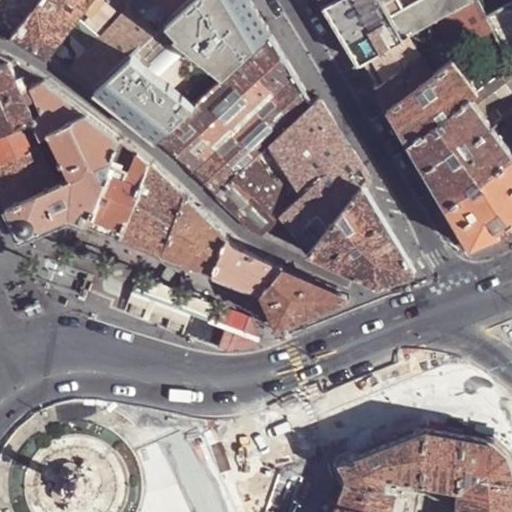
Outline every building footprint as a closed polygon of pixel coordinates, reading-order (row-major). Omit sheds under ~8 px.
[(41,0),(14,36),(47,57),(48,56),(78,17),(91,0),(41,0)] [(95,89),(158,140),(198,104),(197,103),(274,34),(253,0),(252,0),(194,58),(193,57),(171,76),(140,46),(95,89)] [(155,0),(137,0),(133,5),(135,8),(140,14),(155,0)] [(176,14),(163,0),(155,0),(140,14),(157,31),(166,22),(176,14)] [(163,0),(176,14),(190,0),(163,0)] [(252,0),(190,0),(176,14),(166,22),(193,57),(194,58),(252,0)] [(345,35),(361,63),(367,60),(366,58),(411,35),(474,0),(334,0),(326,4),(345,35)] [(477,0),(474,0),(411,35),(421,53),(429,49),(440,67),(454,57),(493,28),(477,0)] [(71,73),(95,89),(140,46),(157,31),(140,14),(135,8),(103,40),(72,72),(71,73)] [(48,56),(47,57),(71,73),(72,72),(103,40),(78,17),(48,56)] [(171,76),(193,57),(166,22),(157,31),(140,46),(171,76)] [(184,162),(218,193),(271,143),(315,103),(315,102),(294,70),(274,34),(197,103),(198,104),(158,140),(184,162)] [(367,60),(379,83),(380,84),(421,53),(411,35),(366,58),(367,60)] [(0,64),(13,59),(2,53),(0,52),(0,64)] [(374,87),(387,108),(432,73),(421,53),(380,84),(379,83),(374,87)] [(387,108),(407,141),(472,93),(479,87),(454,57),(440,67),(432,73),(387,108)] [(0,130),(30,118),(36,116),(38,115),(25,88),(13,59),(0,64),(0,130)] [(46,79),(13,59),(25,88),(34,84),(34,85),(46,79)] [(472,93),(495,127),(509,116),(511,113),(511,62),(479,87),(472,93)] [(8,205),(22,236),(47,225),(70,215),(88,222),(111,162),(121,136),(46,79),(34,85),(46,112),(38,115),(36,116),(45,135),(54,131),(73,175),(65,179),(65,180),(60,182),(8,205)] [(407,141),(429,178),(495,127),(472,93),(407,141)] [(315,103),(271,143),(304,194),(354,148),(321,97),(315,102),(315,103)] [(511,123),(499,133),(511,151),(511,113),(509,116),(511,120),(511,123)] [(511,123),(511,120),(509,116),(495,127),(499,133),(511,123)] [(0,160),(42,142),(30,118),(0,130),(0,160)] [(429,178),(446,205),(511,156),(511,151),(499,133),(495,127),(429,178)] [(54,131),(45,135),(47,140),(65,179),(73,175),(54,131)] [(121,136),(111,162),(131,169),(139,151),(121,136)] [(0,186),(2,190),(8,205),(60,182),(42,142),(0,160),(0,186)] [(271,143),(218,193),(254,227),(265,232),(283,215),(304,194),(271,143)] [(304,194),(283,215),(308,248),(310,250),(364,183),(365,184),(372,176),(354,148),(304,194)] [(92,223),(122,236),(152,162),(139,151),(131,169),(111,162),(88,222),(92,223)] [(471,247),(501,235),(498,228),(511,217),(511,156),(446,205),(471,247)] [(144,244),(167,253),(188,198),(189,198),(190,197),(152,162),(122,236),(144,244)] [(364,183),(310,250),(379,283),(416,269),(365,184),(364,183)] [(190,262),(215,272),(230,238),(189,198),(188,198),(167,253),(190,262)] [(501,235),(511,230),(511,217),(498,228),(501,235)] [(240,282),(263,291),(285,265),(237,243),(230,238),(215,272),(240,282)] [(273,314),(278,325),(288,320),(293,319),(347,297),(347,293),(285,265),(263,291),(271,309),(273,314)] [(345,473),(348,480),(382,485),(384,475),(421,480),(427,426),(340,461),(345,473)] [(462,433),(427,426),(421,480),(458,487),(462,433)] [(496,440),(462,433),(458,487),(457,498),(458,504),(467,507),(494,511),(511,511),(511,462),(508,451),(496,440)] [(339,503),(389,511),(398,488),(387,486),(382,485),(348,480),(342,495),(339,503)] [(389,480),(387,486),(398,488),(412,490),(414,484),(389,480)] [(389,511),(395,511),(416,511),(420,491),(412,490),(398,488),(389,511)] [(466,511),(467,507),(458,504),(457,498),(452,497),(452,495),(420,490),(420,491),(416,511),(466,511)] [(336,511),(388,511),(389,511),(339,503),(336,511)]
